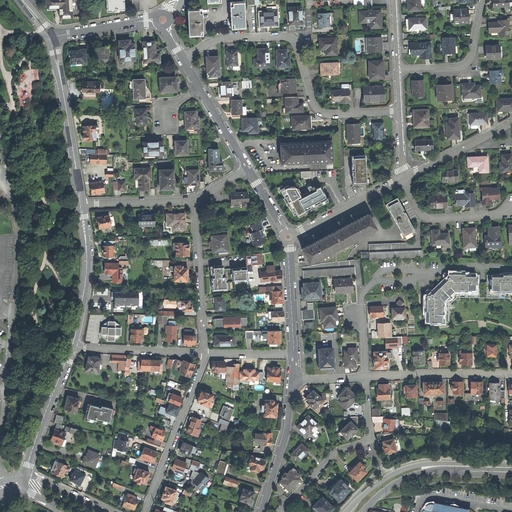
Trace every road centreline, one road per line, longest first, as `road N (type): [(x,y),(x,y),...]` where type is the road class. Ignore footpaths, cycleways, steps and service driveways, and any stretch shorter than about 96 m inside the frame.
road 1 (residential): [(398,110),(319,111),(290,37),(219,38),(182,58)]
road 2 (residential): [(203,353),(145,511)]
road 3 (residential): [(194,199),(203,353)]
road 4 (residential): [(366,376),(511,373)]
road 5 (residential): [(80,204),(86,272),(71,346)]
road 6 (residential): [(259,511),(292,380)]
road 7 (residential): [(71,346),(24,472)]
road 8 (residential): [(397,69),(464,63),(481,0)]
road 9 (secondary): [(465,466),(401,469),(347,511)]
road 10 (residential): [(71,346),(203,353)]
road 11 (residential): [(404,177),(427,218),(511,212)]
road 12 (residential): [(287,236),(404,177)]
road 13 (residential): [(60,77),(80,204)]
